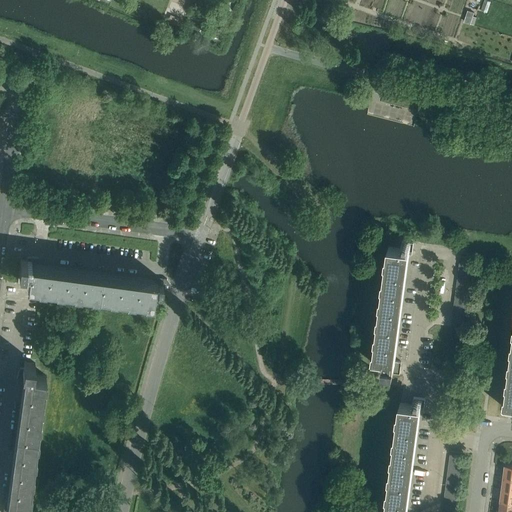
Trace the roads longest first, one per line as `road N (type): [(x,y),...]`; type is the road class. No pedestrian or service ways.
road 1 (residential): [(122,511),(152,378),(199,241),(163,228),(3,208)]
road 2 (residential): [(420,317),(429,249),(453,252),(444,320)]
road 3 (residential): [(440,433),(447,376),(413,373),(420,317)]
road 4 (residential): [(3,208),(20,90),(0,77)]
